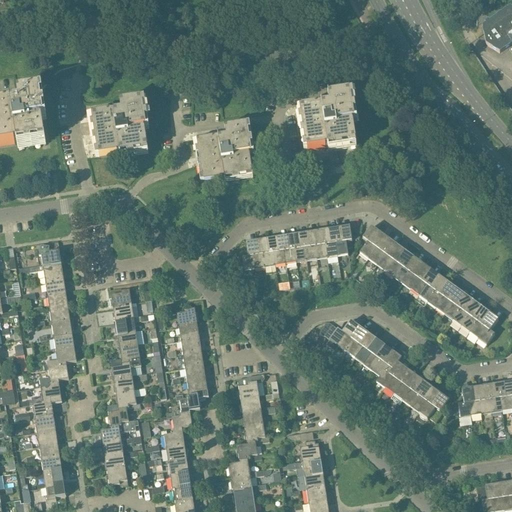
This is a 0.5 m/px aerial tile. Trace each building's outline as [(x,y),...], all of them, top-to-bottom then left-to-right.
[(482,28),(484,36),(486,46),(500,54),(511,45),(511,9),(510,8),(488,24),(482,28)] [(43,122),(42,115),(39,94),(18,97),(20,111),(12,112),(11,104),(0,105),(0,148),(17,146),(18,147),(45,143),(42,122),(43,122)] [(323,116),(322,107),(301,111),(308,152),(328,149),(328,150),(357,146),(353,125),(354,125),(350,97),(329,101),(331,115),(323,116)] [(115,122),(114,114),(93,117),(99,158),(120,155),(120,156),(148,152),(145,132),(146,131),(142,104),(121,107),(123,121),(115,122)] [(219,146),(218,138),(198,141),(204,182),(225,179),(225,180),(253,176),(250,155),(251,155),(247,127),(225,131),(228,145),(219,146)] [(350,229),(339,230),(341,245),(335,245),(337,259),(348,257),(347,250),(352,250),(351,243),(352,243),(352,241),(350,231),(350,229)] [(350,231),(352,241),(360,240),(358,229),(350,231)] [(372,247),(380,235),(372,229),(363,241),(368,244),(360,255),(369,261),(377,250),(372,247)] [(327,260),(337,259),(335,245),(341,245),(339,230),(329,232),(331,246),(325,247),(327,260)] [(317,262),(327,260),(325,247),(331,246),(329,232),(319,233),(321,248),(315,248),(317,262)] [(307,264),(317,262),(315,248),(321,248),(319,233),(308,235),(310,249),(305,250),(307,264)] [(297,265),(307,264),(305,250),(310,249),(308,235),(298,237),(300,251),(295,252),(297,265)] [(369,261),(377,267),(385,256),(380,253),(389,241),(380,235),(372,247),(377,250),(369,261)] [(286,267),(297,265),(295,252),(300,251),(298,237),(288,238),(290,252),(284,253),(286,267)] [(276,268),(286,267),(284,253),(290,252),(288,238),(277,240),(279,254),(274,255),(276,268)] [(265,270),(276,268),(274,255),(279,254),(277,240),(267,241),(269,256),(263,256),(265,270)] [(255,272),(265,270),(263,256),(269,256),(267,241),(256,243),(259,257),(253,258),(255,272)] [(397,247),(389,241),(380,253),(385,256),(377,267),(385,273),(393,263),(389,259),(397,247)] [(247,250),(239,252),(240,259),(242,259),(244,273),(255,272),(253,258),(259,257),(256,243),(246,245),(247,250)] [(62,257),(61,257),(59,245),(48,247),(48,249),(41,248),(39,259),(41,259),(43,267),(36,268),(37,274),(43,273),(43,272),(52,271),(52,268),(62,267),(62,264),(63,264),(62,257)] [(385,273),(394,280),(402,269),(397,265),(406,253),(397,247),(389,259),(393,263),(385,273)] [(414,259),(406,253),(397,265),(402,269),(394,280),(402,286),(410,275),(405,271),(414,259)] [(402,286),(411,292),(419,281),(414,277),(422,265),(414,259),(405,271),(410,275),(402,286)] [(431,272),(422,265),(414,277),(419,281),(411,292),(419,298),(427,287),(422,284),(431,272)] [(54,282),(64,280),(64,278),(65,277),(64,270),(63,270),(62,267),(52,268),(52,271),(43,272),(45,286),(54,285),(54,282)] [(36,268),(19,271),(20,276),(37,274),(36,268)] [(419,298),(428,304),(432,299),(436,294),(431,290),(439,278),(431,272),(422,284),(427,287),(419,298)] [(436,294),(432,299),(428,304),(436,310),(444,300),(439,296),(448,284),(439,278),(431,290),(436,294)] [(65,284),(64,280),(54,282),(54,285),(45,286),(48,299),(56,298),(56,296),(66,294),(66,291),(67,291),(66,284),(65,284)] [(436,310),(444,317),(452,306),(448,302),(456,290),(448,284),(439,296),(444,300),(436,310)] [(465,296),(456,290),(448,302),(452,306),(444,317),(453,323),(461,312),(456,308),(465,296)] [(111,293),(112,301),(111,301),(112,308),(113,308),(114,312),(124,310),(124,308),(132,306),(130,292),(122,293),(121,291),(111,293)] [(56,298),(48,299),(50,314),(58,312),(58,310),(69,308),(68,305),(69,305),(68,298),(67,298),(66,294),(56,296),(56,298)] [(388,302),(391,298),(385,294),(382,298),(388,302)] [(453,323),(461,329),(469,318),(464,314),(473,303),(465,296),(456,308),(461,312),(453,323)] [(481,309),(473,303),(464,314),(469,318),(461,329),(469,335),(478,324),(473,321),(481,309)] [(115,322),(116,325),(126,324),(126,321),(134,320),(138,319),(136,305),(132,306),(124,308),(124,310),(114,312),(114,315),(113,315),(114,322),(115,322)] [(69,311),(69,308),(58,310),(58,312),(50,314),(52,327),(60,326),(60,323),(70,322),(70,319),(71,318),(70,311),(69,311)] [(469,335),(478,341),(486,330),(481,327),(490,315),(481,309),(473,321),(478,324),(469,335)] [(197,314),(196,314),(196,311),(185,313),(185,310),(177,311),(179,330),(188,329),(187,326),(198,325),(197,322),(199,321),(197,314)] [(499,321),(490,315),(481,327),(486,330),(478,341),(487,348),(495,336),(490,333),(499,321)] [(116,325),(116,329),(115,329),(116,336),(117,336),(118,339),(128,337),(128,335),(136,334),(134,320),(126,321),(126,324),(116,325)] [(166,332),(164,320),(158,321),(160,333),(166,332)] [(72,325),(71,325),(70,322),(60,323),(60,326),(52,327),(54,342),(62,340),(62,337),(72,336),(72,332),(73,332),(72,325)] [(327,324),(319,334),(324,338),(329,342),(330,343),(326,348),(334,354),(338,349),(346,338),(351,341),(360,329),(351,323),(343,334),(338,331),(332,326),(329,324),(327,324)] [(198,328),(198,325),(187,326),(188,329),(179,330),(181,344),(190,343),(189,340),(200,339),(199,335),(200,335),(200,328),(198,328)] [(338,349),(347,355),(355,344),(359,348),(368,336),(360,329),(351,341),(346,338),(338,349)] [(138,347),(136,334),(128,335),(128,337),(118,339),(118,342),(117,342),(118,349),(119,349),(120,353),(130,351),(130,348),(138,347)] [(73,339),(72,336),(62,337),(62,340),(54,342),(56,355),(64,354),(64,351),(75,350),(74,346),(75,346),(74,339),(73,339)] [(347,355),(355,361),(363,350),(368,354),(377,342),(368,336),(359,348),(355,344),(347,355)] [(202,342),(201,342),(200,342),(200,339),(189,340),(190,343),(181,344),(183,357),(192,356),(191,354),(202,352),(201,349),(203,349),(202,342)] [(298,347),(308,355),(313,349),(303,341),(298,347)] [(355,361),(363,367),(371,356),(376,360),(385,348),(377,342),(368,354),(363,350),(355,361)] [(15,348),(17,358),(24,356),(23,347),(15,348)] [(120,363),(112,365),(112,370),(123,369),(123,366),(133,365),(133,363),(140,362),(140,361),(138,347),(130,348),(130,351),(120,353),(120,356),(119,356),(120,363)] [(363,367),(372,373),(380,363),(384,366),(393,354),(385,348),(376,360),(371,356),(363,367)] [(44,368),(45,373),(48,372),(56,371),(56,369),(58,368),(58,369),(67,367),(67,365),(77,364),(76,360),(78,360),(76,353),(75,353),(75,350),(64,351),(64,354),(56,355),(57,363),(48,365),(48,367),(44,368)] [(184,358),(176,359),(178,372),(186,371),(194,370),(193,367),(204,366),(204,363),(205,362),(204,355),(202,355),(202,352),(191,354),(192,356),(183,357),(184,358)] [(372,373),(380,379),(384,374),(389,377),(398,365),(402,360),(393,354),(384,366),(380,363),(372,373)] [(380,379),(376,384),(385,390),(393,380),(398,383),(406,371),(410,366),(402,360),(398,365),(389,377),(384,374),(380,379)] [(113,374),(111,374),(112,381),(114,381),(114,384),(125,382),(125,380),(133,379),(132,371),(141,370),(140,362),(133,363),(133,365),(123,366),(123,369),(112,370),(113,374)] [(195,381),(206,379),(206,376),(207,376),(206,369),(205,369),(204,366),(193,367),(194,370),(186,371),(188,385),(196,383),(195,381)] [(68,371),(67,367),(58,369),(58,368),(56,369),(56,371),(48,372),(50,381),(40,382),(40,385),(35,385),(36,391),(41,390),(48,389),(48,386),(51,386),(59,385),(59,383),(69,381),(69,378),(70,377),(69,371),(68,371)] [(385,390),(393,397),(401,386),(406,389),(415,377),(406,371),(398,383),(393,380),(385,390)] [(505,400),(500,401),(500,404),(502,414),(511,412),(511,404),(510,399),(511,398),(511,374),(507,375),(508,383),(508,385),(503,385),(505,400)] [(393,397),(391,400),(399,407),(402,403),(410,392),(415,396),(424,384),(415,377),(406,389),(401,386),(393,397)] [(241,401),(241,404),(252,402),(251,400),(259,398),(256,378),(247,380),(247,381),(238,382),(239,393),(238,394),(239,401),(241,401)] [(114,384),(115,387),(113,388),(114,395),(116,394),(116,398),(127,396),(127,394),(135,392),(133,379),(125,380),(125,382),(114,384)] [(188,398),(188,399),(198,397),(198,395),(208,393),(208,390),(209,390),(208,382),(207,383),(206,379),(195,381),(196,383),(188,385),(190,398),(188,398)] [(277,383),(271,384),(273,396),(273,397),(273,396),(279,396),(277,383)] [(411,409),(414,404),(418,398),(423,402),(432,390),(424,384),(415,396),(410,392),(402,403),(411,409)] [(42,398),(32,400),(32,402),(33,407),(37,407),(41,406),(40,403),(43,403),(51,402),(51,400),(61,399),(61,395),(62,395),(61,388),(59,388),(59,385),(51,386),(48,386),(48,389),(41,390),(42,398)] [(502,414),(500,404),(499,401),(505,400),(503,385),(493,387),(495,402),(489,403),(491,416),(502,414)] [(493,387),(482,389),(485,403),(479,404),(481,417),(491,416),(489,403),(495,402),(493,387)] [(482,389),(472,390),(474,405),(469,406),(471,419),(481,417),(479,404),(485,403),(482,389)] [(418,398),(414,404),(411,409),(419,415),(427,405),(431,408),(440,396),(432,390),(423,402),(418,398)] [(454,407),(451,417),(459,415),(460,421),(471,419),(469,406),(474,405),(472,390),(462,392),(464,404),(464,406),(458,407),(454,407)] [(13,392),(1,393),(3,406),(15,405),(13,392)] [(111,409),(108,410),(109,415),(119,413),(118,411),(127,410),(129,410),(129,407),(137,406),(136,404),(135,392),(127,394),(127,396),(116,398),(117,401),(115,401),(116,404),(116,407),(111,408),(111,409)] [(181,412),(175,413),(175,414),(176,419),(180,419),(180,416),(182,416),(190,415),(190,413),(200,412),(200,408),(201,408),(200,402),(206,401),(205,400),(209,399),(208,394),(198,395),(198,397),(188,399),(188,401),(184,401),(180,402),(180,403),(180,404),(181,412)] [(427,405),(419,415),(420,419),(423,421),(429,421),(435,426),(442,416),(440,415),(448,404),(449,403),(440,396),(434,404),(431,408),(427,405)] [(241,414),(243,414),(243,417),(254,416),(253,413),(261,412),(259,398),(251,400),(252,402),(241,404),(242,407),(240,407),(241,414)] [(37,407),(33,407),(35,422),(43,421),(43,418),(54,416),(53,413),(54,413),(53,406),(62,405),(61,399),(51,400),(51,402),(43,403),(40,403),(41,406),(37,407)] [(109,415),(109,419),(108,419),(109,426),(110,426),(111,429),(121,427),(121,425),(129,424),(127,410),(118,411),(119,413),(109,415)] [(243,417),(244,421),(242,421),(243,428),(245,428),(245,431),(256,430),(255,427),(264,426),(261,412),(253,413),(254,416),(243,417)] [(175,414),(168,416),(169,421),(172,420),(174,433),(174,434),(183,432),(183,431),(192,429),(192,426),(194,425),(193,418),(191,419),(190,415),(182,416),(180,416),(180,419),(176,419),(175,414)] [(16,420),(12,420),(13,425),(28,423),(26,416),(15,417),(16,420)] [(43,421),(35,422),(37,436),(45,434),(45,432),(56,430),(55,427),(57,427),(55,419),(54,420),(54,416),(43,418),(43,421)] [(101,444),(102,444),(103,447),(113,445),(113,443),(121,441),(120,435),(136,433),(135,423),(129,424),(121,425),(121,427),(111,429),(111,432),(101,433),(101,437),(100,437),(101,444)] [(247,441),(247,445),(256,444),(258,444),(258,441),(262,441),(262,440),(266,440),(264,426),(255,427),(256,430),(245,431),(246,434),(244,434),(245,442),(247,441)] [(56,434),(56,430),(45,432),(45,434),(37,436),(39,449),(48,448),(47,445),(58,444),(57,440),(59,440),(57,433),(56,434)] [(185,446),(185,443),(186,443),(185,436),(183,436),(183,432),(174,434),(174,433),(172,434),(172,436),(168,437),(167,432),(160,433),(161,438),(164,438),(167,452),(175,450),(174,448),(185,446)] [(301,436),(289,438),(290,444),(302,442),(301,436)] [(136,447),(142,446),(141,438),(128,440),(129,446),(136,445),(136,447)] [(123,455),(121,441),(113,443),(113,445),(103,447),(103,450),(102,450),(103,457),(104,457),(105,461),(116,459),(115,456),(123,455)] [(322,464),(321,461),(322,461),(321,453),(320,454),(319,445),(315,446),(315,443),(305,445),(306,450),(301,451),(303,464),(311,463),(311,466),(322,464)] [(48,448),(39,449),(42,463),(50,461),(49,459),(60,458),(59,454),(61,454),(60,447),(58,447),(58,444),(47,445),(48,448)] [(238,452),(236,452),(238,459),(239,459),(240,463),(251,461),(250,459),(255,458),(254,458),(258,457),(256,444),(247,445),(248,447),(237,448),(238,452)] [(428,444),(426,447),(432,452),(435,449),(428,444)] [(187,450),(186,450),(185,446),(174,448),(175,450),(167,452),(169,466),(177,464),(176,462),(187,460),(187,457),(188,457),(187,450)] [(105,461),(105,464),(104,464),(105,471),(107,471),(107,474),(118,473),(117,470),(125,469),(123,455),(115,456),(116,459),(105,461)] [(60,461),(60,458),(49,459),(50,461),(42,463),(44,476),(52,475),(51,473),(62,471),(61,468),(63,468),(62,461),(60,461)] [(188,464),(187,460),(176,462),(177,464),(169,466),(171,479),(179,478),(178,476),(189,474),(189,471),(190,471),(189,464),(188,464)] [(230,467),(230,470),(229,470),(230,477),(231,477),(232,480),(242,479),(242,476),(250,475),(248,462),(251,461),(240,463),(240,465),(230,467)] [(304,470),(305,478),(313,477),(313,479),(324,478),(323,475),(325,474),(323,467),(322,467),(322,464),(311,466),(311,463),(303,464),(296,465),(297,471),(304,470)] [(128,488),(125,469),(117,470),(118,473),(107,474),(108,478),(106,478),(107,485),(109,485),(109,488),(120,487),(120,489),(128,488)] [(52,475),(44,476),(46,490),(54,489),(54,486),(64,485),(64,482),(65,482),(64,474),(62,475),(62,471),(51,473),(52,475)] [(191,477),(190,477),(189,474),(178,476),(179,478),(171,479),(173,493),(181,492),(181,489),(191,488),(191,484),(192,484),(191,477)] [(242,479),(232,480),(232,484),(231,484),(232,491),(233,491),(234,494),(244,492),(244,490),(252,489),(251,480),(258,479),(257,474),(250,475),(242,476),(242,479)] [(300,493),(307,492),(315,491),(315,493),(326,492),(325,488),(327,488),(326,481),(324,481),(324,478),(313,479),(313,477),(305,478),(298,479),(299,484),(300,493)] [(511,511),(511,484),(506,485),(508,500),(502,500),(504,511),(511,511)] [(65,488),(64,485),(54,486),(54,489),(46,490),(48,504),(56,503),(56,500),(66,499),(66,495),(67,495),(66,488),(65,488)] [(492,502),(493,511),(504,511),(502,500),(508,500),(506,485),(496,487),(498,501),(492,502)] [(498,501),(496,487),(477,490),(479,503),(473,504),(474,511),(493,511),(492,502),(498,501)] [(164,488),(152,490),(153,496),(165,495),(164,488)] [(192,491),(191,488),(181,489),(181,492),(173,493),(175,507),(183,505),(183,503),(194,501),(193,498),(194,498),(193,491),(192,491)] [(234,494),(234,497),(233,497),(234,505),(236,504),(236,508),(247,506),(246,503),(254,502),(252,489),(244,490),(244,492),(234,494)] [(307,492),(309,505),(317,504),(318,507),(328,505),(328,502),(329,502),(328,494),(326,495),(326,492),(315,493),(315,491),(307,492)] [(183,505),(175,507),(175,511),(195,511),(196,511),(195,504),(194,505),(194,501),(183,503),(183,505)] [(166,502),(154,503),(155,510),(167,508),(166,502)] [(256,511),(254,502),(246,503),(247,506),(236,508),(237,511),(235,511),(256,511)]
